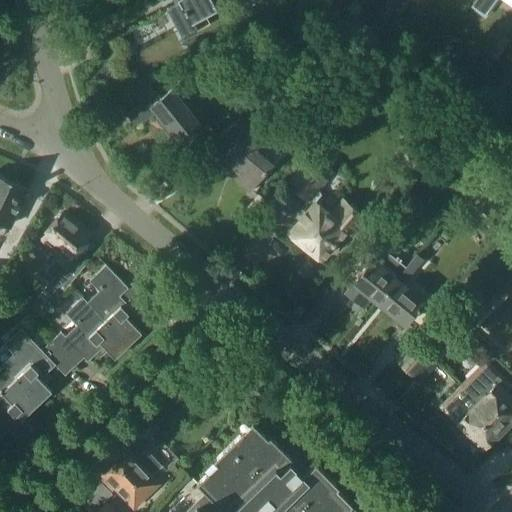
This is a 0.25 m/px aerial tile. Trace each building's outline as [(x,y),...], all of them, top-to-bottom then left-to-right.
[(205,15),(216,9),(211,0),(177,0),(178,2),(168,7),(184,37),(198,30),(197,28),(209,22),(205,15)] [(326,1),(325,0),(299,0),(292,12),(310,28),(326,1)] [(511,41),(503,34),(490,52),(502,61),(505,56),(511,46),(511,41)] [(193,88),(200,81),(191,72),(184,78),(193,88)] [(133,125),(157,112),(178,138),(198,122),(180,99),(186,94),(178,84),(158,99),(155,96),(126,113),(133,125)] [(271,162),(255,149),(265,138),(240,117),(218,136),(232,147),(223,157),(217,152),(194,170),(203,182),(223,166),(249,188),(271,162)] [(317,188),(305,181),(316,167),(304,160),(299,167),(288,181),(309,198),(317,188)] [(466,173),(458,184),(465,190),(473,179),(466,173)] [(0,223),(1,220),(10,224),(27,189),(0,176),(0,223)] [(466,197),(472,202),(482,190),(476,186),(466,197)] [(358,211),(344,200),(330,216),(313,204),(290,233),(307,246),(306,250),(313,255),(316,254),(321,258),(345,228),(345,227),(358,211)] [(75,222),(62,211),(40,238),(59,254),(44,271),(53,278),(29,307),(42,317),(82,268),(70,258),(87,237),(73,225),(75,222)] [(409,262),(416,253),(408,248),(391,272),(372,257),(352,281),(353,282),(344,292),(359,303),(366,293),(378,303),(410,262),(409,262)] [(410,262),(378,303),(404,324),(413,313),(415,315),(425,303),(402,284),(423,258),(416,253),(409,262),(410,262)] [(87,301),(129,343),(141,331),(134,324),(141,317),(137,313),(149,301),(131,283),(128,286),(106,263),(89,279),(99,290),(87,301)] [(129,343),(87,301),(82,296),(68,309),(80,321),(66,335),(61,331),(51,340),(75,365),(84,357),(88,361),(103,346),(114,357),(129,343)] [(75,365),(51,340),(42,349),(21,327),(7,340),(16,350),(0,365),(2,367),(37,404),(51,390),(40,378),(55,364),(65,375),(75,365)] [(397,362),(415,377),(432,357),(414,342),(397,362)] [(215,343),(205,352),(214,362),(224,352),(215,343)] [(467,379),(460,386),(503,428),(511,419),(511,397),(505,390),(511,384),(491,365),(473,383),(468,377),(467,378),(467,379)] [(0,437),(8,430),(20,442),(34,429),(22,418),(37,404),(2,367),(0,369),(0,437)] [(455,398),(444,409),(465,429),(460,434),(471,445),(476,440),(484,448),(503,428),(460,386),(451,394),(455,398)] [(342,511),(352,502),(337,486),(339,485),(315,461),(303,473),(291,461),(293,459),(270,435),(268,437),(252,421),(213,460),(216,464),(196,484),(211,499),(200,511),(196,507),(190,511),(342,511)] [(137,457),(123,443),(95,469),(102,477),(100,479),(113,492),(115,490),(134,510),(161,483),(154,475),(164,465),(147,448),(137,457)] [(114,511),(105,503),(95,511),(114,511)]
